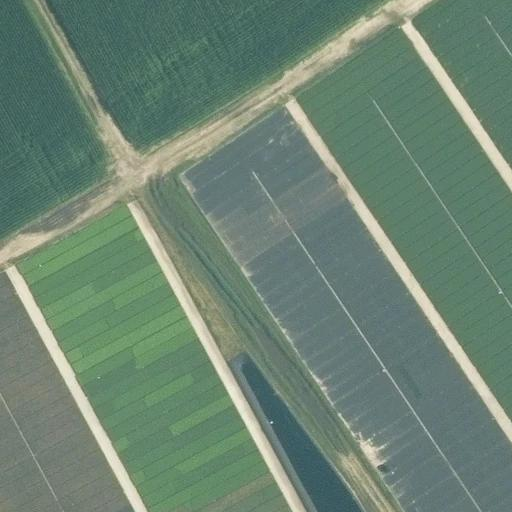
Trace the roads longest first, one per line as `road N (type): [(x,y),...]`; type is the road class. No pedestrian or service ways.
road 1 (track): [(145,171),(283,323),(409,511)]
road 2 (track): [(145,171),(350,53),(424,0)]
road 3 (track): [(43,0),(145,171)]
road 4 (track): [(0,259),(145,171)]
